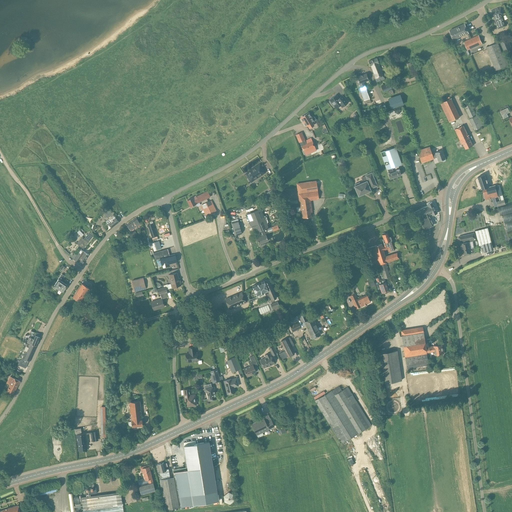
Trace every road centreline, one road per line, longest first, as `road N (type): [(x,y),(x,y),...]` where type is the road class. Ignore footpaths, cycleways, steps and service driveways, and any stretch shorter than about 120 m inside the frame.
road 1 (unclassified): [(164,198),(254,148),(361,56),(490,0)]
road 2 (secondary): [(183,428),(314,362),(400,302),(437,264)]
road 3 (residential): [(191,292),(210,291),(437,193),(451,195)]
road 4 (unclassified): [(484,511),(453,286),(437,264)]
road 5 (secondary): [(0,486),(131,452),(183,428)]
road 6 (unclassified): [(0,421),(82,271)]
road 7 (residential): [(183,428),(174,337),(191,292)]
